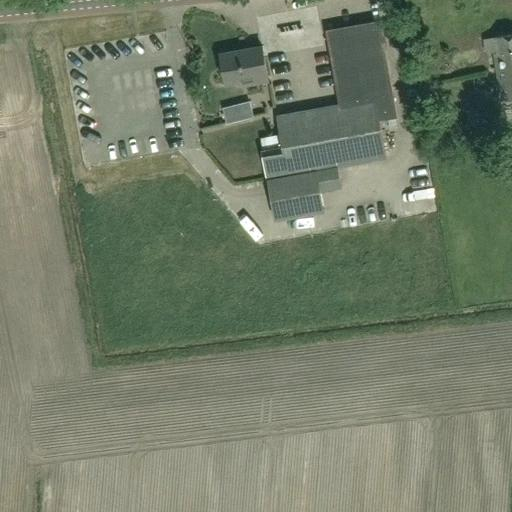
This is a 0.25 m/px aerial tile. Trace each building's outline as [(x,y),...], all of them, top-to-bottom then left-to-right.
[(387,158),(380,121),(398,117),(385,41),(384,41),(381,24),(331,33),(344,104),(278,116),(283,147),(261,151),(266,180),(274,223),(325,213),(321,193),(342,189),(338,167),(387,158)] [(494,52),(502,102),(511,99),(511,34),(495,38),(497,51),(494,52)] [(242,84),(268,79),(263,46),(221,53),(226,83),(241,80),(242,84)] [(396,149),(395,132),(385,133),(386,150),(396,149)] [(411,172),(412,196),(435,195),(434,171),(411,172)]
